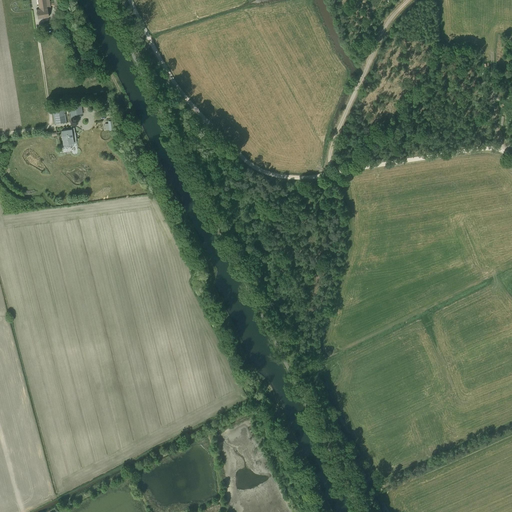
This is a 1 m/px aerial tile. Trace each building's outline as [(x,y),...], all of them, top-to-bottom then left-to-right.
[(38,18),(49,17),(47,8),(51,7),(49,0),(37,0),(39,9),(36,9),(38,18)] [(104,104),(103,98),(84,100),(84,106),(94,105),(94,108),(100,107),(100,105),(104,104)] [(74,115),(83,114),(80,101),(68,103),(71,119),(75,119),(74,115)] [(54,124),(66,122),(64,104),(52,106),(54,124)] [(109,131),(113,130),(112,121),(108,121),(108,123),(105,124),(105,130),(109,130),(109,131)] [(70,146),(77,145),(76,139),(75,132),(74,127),(70,128),(71,129),(61,131),(63,144),(64,144),(65,147),(67,147),(68,148),(71,148),(70,146)]
